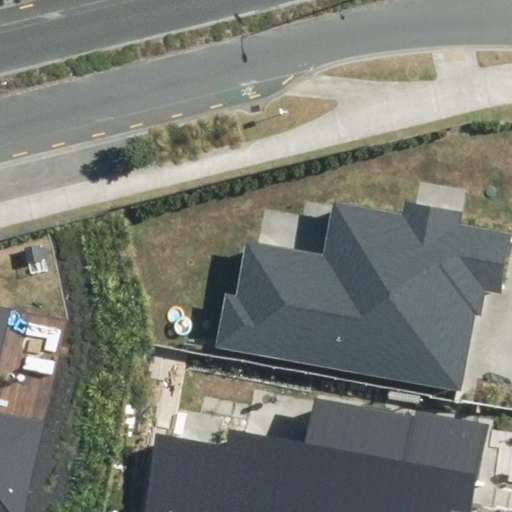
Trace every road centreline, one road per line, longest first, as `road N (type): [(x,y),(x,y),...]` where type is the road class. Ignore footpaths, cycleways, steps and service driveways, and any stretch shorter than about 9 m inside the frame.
road 1 (tertiary): [(511,9),(475,8),(323,37),(0,120)]
road 2 (tertiary): [(0,52),(197,0)]
